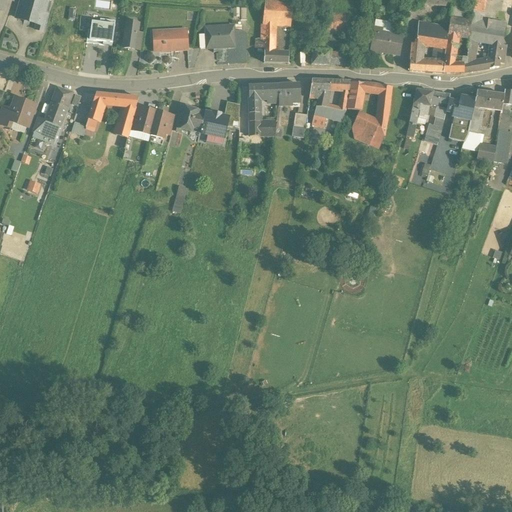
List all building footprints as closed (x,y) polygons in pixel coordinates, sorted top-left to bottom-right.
[(21,0),(22,0),(16,20),(36,26),(41,27),(44,16),(48,2),(40,0),(21,0)] [(483,0),(473,0),(471,18),(481,20),(484,0),(483,0)] [(293,4),(264,2),(262,26),(275,27),(285,27),(290,28),(291,18),(293,4)] [(452,7),(450,21),(464,22),(465,9),(452,7)] [(349,16),(327,15),(326,26),(326,34),(329,34),(348,35),(349,16)] [(41,27),(36,26),(34,31),(43,34),(48,17),(44,16),(41,27)] [(468,38),(468,41),(472,41),(476,42),(488,44),(490,31),(491,24),(492,21),(481,20),(471,18),(470,23),(468,38)] [(87,32),(86,44),(111,48),(115,23),(100,21),(99,25),(91,24),(90,33),(87,32)] [(464,22),(450,21),(448,28),(447,34),(457,37),(468,38),(470,23),(464,22)] [(436,26),(418,23),(415,46),(420,46),(445,51),(446,43),(447,34),(448,28),(436,26)] [(138,25),(127,24),(123,50),(134,51),(137,34),(138,25)] [(505,27),(491,24),(490,31),(504,34),(505,27)] [(275,27),(262,26),(261,42),(264,42),(264,54),(263,64),(287,65),(288,55),(273,55),(275,27)] [(326,26),(319,26),(320,53),(329,53),(329,34),(326,34),(326,26)] [(233,28),(205,30),(205,36),(206,50),(233,49),(233,28)] [(382,30),(374,29),(369,53),(381,55),(382,54),(399,57),(402,39),(381,35),(382,30)] [(502,47),(504,34),(490,31),(488,44),(488,45),(492,45),(501,47),(502,47)] [(170,34),(158,34),(158,44),(154,44),(155,53),(172,52),(187,51),(186,32),(170,33),(170,34)] [(143,35),(137,34),(134,51),(140,52),(143,35)] [(457,37),(447,34),(446,43),(447,43),(456,44),(457,37)] [(261,42),(256,41),(255,53),(264,54),(264,42),(261,42)] [(475,64),(473,64),(476,42),(472,41),(471,50),(467,50),(466,65),(463,65),(463,74),(477,72),(475,64)] [(463,74),(463,65),(453,65),(456,44),(447,43),(443,75),(463,75),(463,74)] [(422,51),(420,46),(415,46),(411,45),(409,71),(409,72),(432,74),(433,64),(425,66),(420,65),(422,51)] [(501,47),(492,45),(489,62),(475,64),(477,72),(498,68),(498,67),(501,47)] [(506,48),(502,47),(501,47),(498,67),(498,68),(503,67),(506,48)] [(320,53),(312,53),(310,66),(329,66),(329,53),(320,53)] [(338,54),(329,53),(329,66),(337,67),(338,54)] [(344,54),(338,54),(337,67),(346,67),(346,54),(344,54)] [(443,65),(433,64),(432,74),(442,75),(443,65)] [(339,83),(312,82),(309,99),(317,101),(316,108),(325,108),(328,91),(339,91),(338,90),(339,83)] [(350,83),(339,83),(338,90),(339,91),(341,92),(348,92),(349,92),(350,83)] [(351,83),(346,111),(361,112),(364,93),(380,95),(381,87),(351,83)] [(298,86),(278,87),(279,102),(278,104),(278,108),(299,107),(298,86)] [(266,87),(248,88),(249,124),(259,124),(259,101),(266,101),(266,87)] [(278,87),(266,87),(266,101),(266,104),(278,104),(279,102),(278,87)] [(391,88),(381,87),(380,95),(376,122),(373,133),(384,138),(387,118),(391,88)] [(71,96),(57,90),(52,104),(66,110),(71,96)] [(348,92),(341,92),(339,103),(346,104),(348,92)] [(432,94),(416,92),(413,105),(427,107),(430,107),(430,105),(433,105),(433,102),(431,102),(432,94)] [(503,96),(477,92),(475,101),(473,109),(482,110),(501,113),(502,105),(503,96)] [(511,106),(511,93),(504,92),(503,96),(502,105),(510,107),(511,106)] [(79,96),(73,94),(69,105),(75,107),(79,96)] [(443,95),(432,94),(431,102),(433,102),(439,103),(442,104),(443,95)] [(126,98),(97,95),(88,121),(97,124),(103,106),(124,108),(126,98)] [(449,96),(443,95),(442,104),(439,103),(438,108),(435,119),(441,121),(442,121),(449,96)] [(138,100),(126,98),(124,108),(116,135),(128,138),(129,132),(135,110),(138,100)] [(475,101),(461,98),(459,104),(448,101),(446,113),(453,115),(452,118),(453,119),(470,122),(473,109),(475,101)] [(317,101),(309,99),(308,108),(316,108),(317,101)] [(346,104),(339,103),(338,112),(345,114),(346,104)] [(13,113),(5,110),(0,124),(0,127),(11,131),(13,125),(26,130),(34,107),(25,104),(24,106),(16,104),(13,113)] [(66,110),(52,104),(45,123),(59,129),(66,110)] [(239,107),(227,104),(223,119),(228,120),(226,128),(232,129),(233,123),(239,125),(239,107)] [(427,107),(413,105),(410,118),(417,120),(424,121),(424,120),(427,107)] [(509,117),(510,107),(502,105),(501,113),(500,116),(509,117)] [(338,112),(325,108),(316,108),(311,125),(339,132),(340,128),(341,125),(345,114),(338,112)] [(482,110),(473,109),(470,122),(468,133),(477,136),(482,110)] [(135,110),(129,132),(135,134),(141,111),(135,110)] [(155,114),(141,110),(141,111),(135,134),(149,138),(155,114)] [(205,113),(193,110),(192,112),(184,110),(183,115),(182,118),(179,131),(180,131),(190,133),(200,136),(200,135),(204,115),(205,113)] [(169,118),(155,114),(149,138),(163,141),(164,136),(169,119),(169,118)] [(351,116),(345,114),(341,125),(340,128),(346,130),(351,116)] [(376,122),(358,114),(352,129),(372,138),(373,133),(376,122)] [(212,115),(212,117),(204,115),(200,135),(207,136),(218,139),(223,140),(226,128),(228,120),(223,119),(220,118),(220,116),(212,115)] [(306,117),(295,115),(293,129),(304,130),(306,117)] [(509,117),(500,116),(498,132),(506,133),(509,117)] [(182,118),(176,117),(175,120),(172,132),(179,134),(180,131),(179,131),(182,118)] [(417,120),(410,118),(408,125),(416,127),(417,120)] [(175,120),(169,119),(164,136),(170,138),(172,132),(175,120)] [(441,121),(435,119),(433,127),(439,129),(441,121)] [(470,122),(453,119),(448,140),(463,144),(467,137),(468,133),(470,122)] [(45,123),(39,121),(34,134),(55,141),(59,129),(45,123)] [(97,124),(88,121),(86,127),(95,129),(97,124)] [(86,127),(74,124),(71,134),(83,138),(86,127)] [(259,124),(249,124),(249,132),(265,132),(266,131),(275,131),(275,126),(276,124),(259,124)] [(416,127),(408,125),(408,126),(409,126),(406,138),(413,140),(416,127)] [(439,129),(433,127),(431,127),(427,141),(435,144),(439,129)] [(506,133),(498,132),(497,137),(496,146),(495,147),(493,164),(501,165),(506,133)] [(384,138),(373,133),(372,138),(372,140),(381,144),(384,138)] [(483,137),(477,136),(468,133),(467,137),(463,144),(462,147),(461,149),(479,153),(481,144),(482,140),(483,137)] [(506,133),(501,165),(506,166),(511,134),(506,133)] [(493,164),(495,147),(481,144),(479,153),(478,161),(493,164)] [(427,179),(431,166),(426,165),(421,178),(427,179)] [(44,177),(50,179),(52,172),(47,170),(44,177)] [(40,186),(30,182),(26,192),(36,195),(40,186)] [(190,200),(182,200),(181,211),(189,212),(190,200)]
